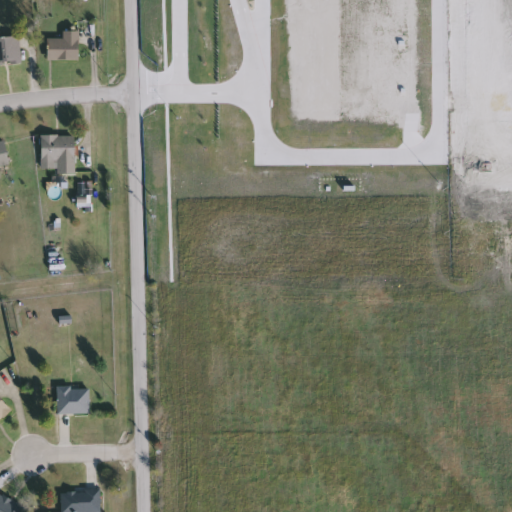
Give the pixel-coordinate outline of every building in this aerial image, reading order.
[(48,39),(64,39),(64,32),(82,32),(82,60),(48,60),(48,39)] [(0,37),(21,37),(22,65),(0,65),(0,37)] [(58,173),(58,161),(42,161),(42,135),(75,135),(75,173),(58,173)] [(0,140),(5,139),(10,165),(0,167),(0,140)] [(91,414),(58,414),(58,388),(91,388),(91,414)] [(0,422),(0,399),(11,411),(0,422)] [(101,491),(101,511),(62,511),(62,491),(101,491)] [(0,511),(0,492),(23,509),(20,511),(0,511)]
